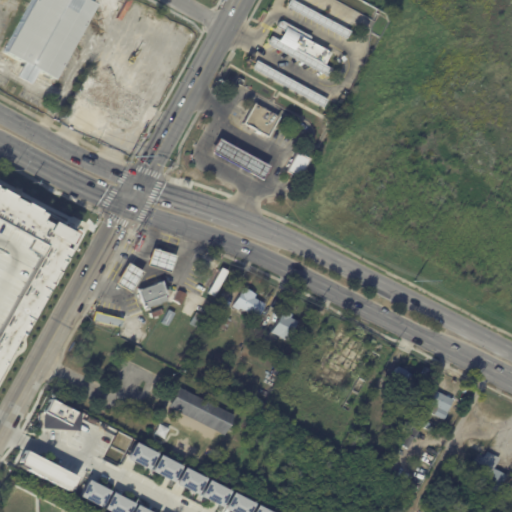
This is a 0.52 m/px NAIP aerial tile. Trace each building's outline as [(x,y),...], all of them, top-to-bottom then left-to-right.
[(87,0),(94,4),(53,79),(35,70),(28,83),(14,76),(21,63),(3,53),(31,0),(87,0)] [(293,0),(319,14),(351,32),(347,39),(288,7),(291,0),(293,0)] [(331,56),(326,65),(332,68),(328,77),(268,44),(273,36),(280,40),(285,31),(278,27),(281,20),(312,37),(310,41),(333,53),(331,56)] [(328,101),(324,108),(253,69),(257,61),(329,100),(328,101)] [(95,72),(144,100),(129,126),(113,117),(101,138),(88,131),(100,110),(76,96),(91,69),(95,72)] [(255,105),(278,118),(267,138),(243,124),(254,104),(255,105)] [(220,139),(270,167),(263,180),(212,153),(220,139)] [(306,157),(310,159),(300,178),(288,171),(298,153),(306,157)] [(72,229),(0,191),(0,226),(35,245),(5,303),(27,314),(72,229)] [(153,249),(176,257),(171,274),(147,266),(153,249)] [(144,274),(131,294),(116,284),(128,264),(144,274)] [(229,273),(218,267),(205,292),(217,298),(229,273)] [(193,289),(192,288),(204,268),(213,273),(212,275),(219,279),(211,293),(201,287),(198,292),(193,289)] [(166,295),(142,304),(137,290),(161,281),(166,295)] [(246,289),(256,295),(255,299),(266,305),(259,319),(241,309),(240,311),(233,307),(244,288),(246,289)] [(180,291),(186,294),(177,312),(171,309),(172,308),(171,307),(180,291)] [(0,357),(19,318),(0,308),(0,357)] [(169,310),(175,314),(168,326),(162,323),(169,310)] [(287,312),(292,315),(290,318),(297,322),(287,341),(271,333),(283,310),(287,312)] [(218,313),(232,321),(227,331),(210,321),(215,312),(218,313)] [(193,326),(190,325),(197,313),(208,319),(201,331),(193,326)] [(123,321),(121,329),(98,323),(98,322),(94,321),(95,314),(123,321)] [(270,345),(265,353),(251,345),(257,334),(272,342),(270,345)] [(398,367),(417,377),(411,389),(391,379),(398,367)] [(419,378),(425,367),(432,371),(427,382),(419,378)] [(193,396),(232,416),(223,435),(168,408),(177,388),(193,396)] [(449,398),(455,401),(445,421),(435,415),(438,408),(430,404),(437,392),(449,398)] [(77,407),(42,406),(41,429),(76,430),(77,407)] [(424,417),(428,419),(426,422),(431,425),(428,430),(410,420),(414,412),(424,417)] [(383,429),(388,419),(394,422),(395,420),(400,422),(394,435),(383,429)] [(410,427),(419,432),(415,439),(410,437),(404,447),(399,444),(405,434),(409,436),(410,435),(404,431),(407,426),(410,427)] [(148,453),(128,443),(119,461),(139,471),(148,453)] [(63,490),(70,476),(20,452),(13,466),(63,490)] [(490,453),(501,458),(495,470),(509,477),(500,494),(467,477),(475,460),(481,463),(487,452),(490,453)] [(172,465),(152,455),(143,473),(163,483),(172,465)] [(195,477),(174,467),(165,485),(186,495),(195,477)] [(101,490),(80,479),(71,497),(92,508),(101,490)] [(219,492),(199,481),(190,499),(210,509),(219,492)] [(239,511),(243,504),(222,493),(213,511),(214,511),(239,511)] [(121,511),(125,504),(104,494),(95,511),(121,511)]
